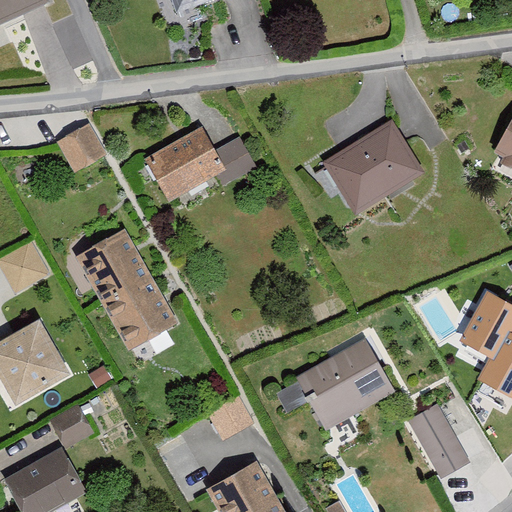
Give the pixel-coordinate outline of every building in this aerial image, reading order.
[(0,0),(0,24),(47,4),(44,0),(0,0)] [(173,0),(179,15),(219,0),(173,0)] [(328,160),(359,214),(426,176),(395,122),(328,160)] [(103,153),(84,123),(56,140),(75,170),(103,153)] [(149,155),(172,200),(225,172),(202,128),(149,155)] [(511,130),(501,150),(511,155),(511,130)] [(125,235),(82,259),(130,345),(173,321),(125,235)] [(0,264),(15,292),(52,272),(33,238),(0,256),(0,264)] [(511,301),(480,286),(456,335),(493,353),(482,374),(511,389),(511,301)] [(0,340),(0,372),(18,405),(71,376),(40,319),(0,340)] [(298,374),(329,427),(387,394),(356,341),(298,374)] [(249,421),(234,396),(205,414),(220,439),(249,421)] [(434,402),(406,419),(439,474),(468,457),(434,402)] [(84,404),(54,414),(63,443),(94,433),(84,404)] [(57,448),(5,476),(24,511),(41,511),(80,491),(57,448)] [(222,511),(283,511),(257,461),(209,486),(222,511)]
